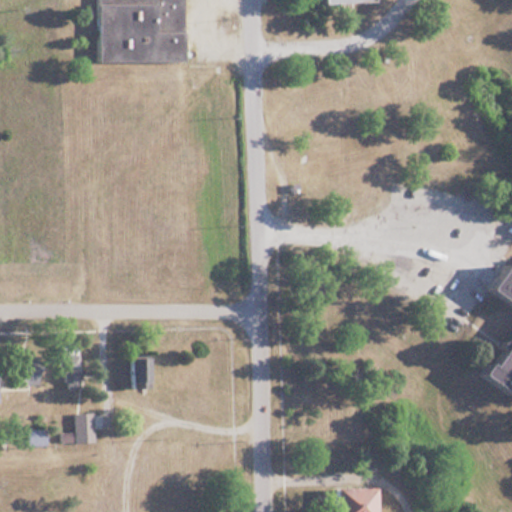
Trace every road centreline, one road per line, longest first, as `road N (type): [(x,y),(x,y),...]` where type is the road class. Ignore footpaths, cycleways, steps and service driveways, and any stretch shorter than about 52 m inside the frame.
road 1 (residential): [(260,511),(248,0)]
road 2 (residential): [(0,311),(256,305)]
